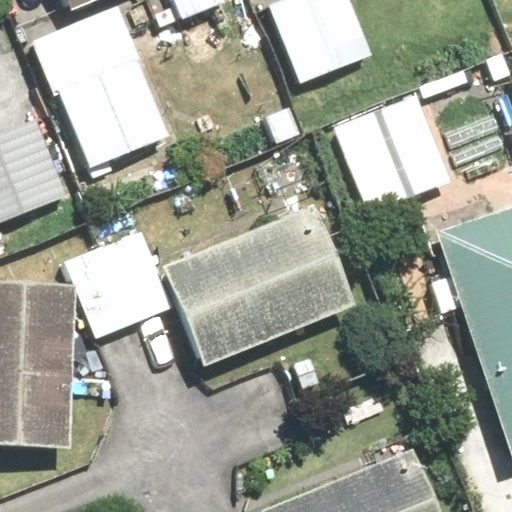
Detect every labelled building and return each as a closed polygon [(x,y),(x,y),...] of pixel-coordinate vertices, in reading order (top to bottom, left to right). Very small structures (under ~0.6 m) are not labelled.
[(58,0),(66,17),(108,0),(58,0)] [(346,0),(283,0),(261,9),(290,85),(368,54),(346,0)] [(135,63),(50,94),(78,170),(163,138),(135,63)] [(387,148),(374,108),(317,127),(348,221),(390,207),(372,153),(387,148)] [(33,119),(0,131),(0,225),(63,203),(33,119)] [(511,209),(434,234),(507,464),(511,462),(511,209)] [(159,274),(199,370),(352,308),(312,211),(159,274)] [(0,451),(67,454),(72,289),(0,287),(0,451)] [(258,509),(258,511),(435,511),(410,449),(258,509)] [(511,511),(511,490),(487,498),(490,511),(511,511)]
